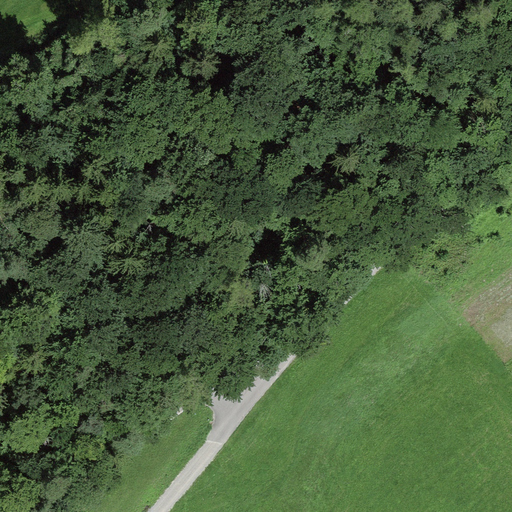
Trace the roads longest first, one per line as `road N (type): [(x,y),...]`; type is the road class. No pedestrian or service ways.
road 1 (track): [(256,389),(511,110)]
road 2 (track): [(256,389),(67,511)]
